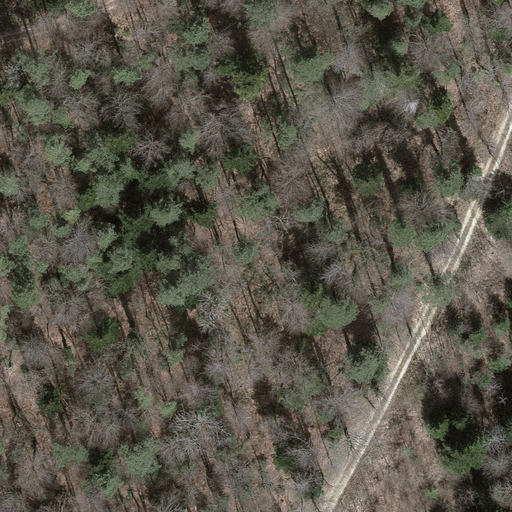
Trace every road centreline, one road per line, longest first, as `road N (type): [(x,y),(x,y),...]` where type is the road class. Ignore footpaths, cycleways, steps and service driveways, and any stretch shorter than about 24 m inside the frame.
road 1 (track): [(327,511),(511,120)]
road 2 (track): [(117,0),(0,34)]
